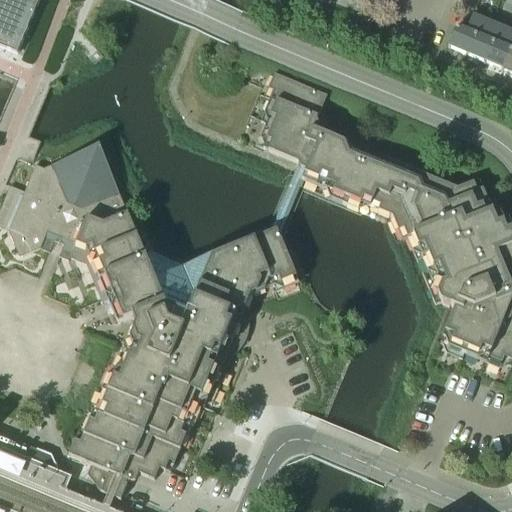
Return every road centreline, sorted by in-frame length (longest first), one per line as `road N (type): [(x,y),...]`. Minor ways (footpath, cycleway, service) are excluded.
road 1 (tertiary): [(511,152),(168,0)]
road 2 (residential): [(475,511),(299,439)]
